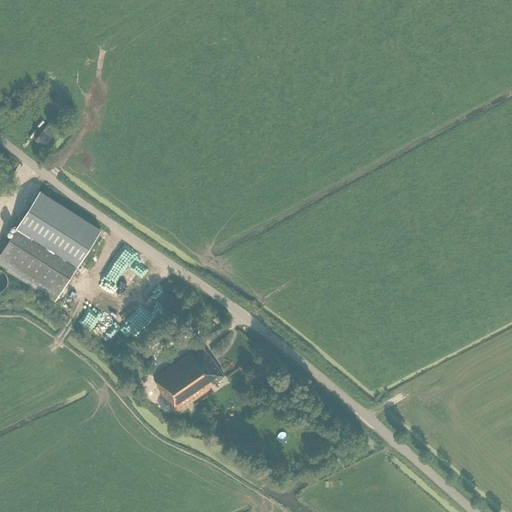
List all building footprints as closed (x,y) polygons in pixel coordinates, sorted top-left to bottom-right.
[(35,140),(43,147),(53,134),(50,132),(53,128),(48,124),(35,140)] [(0,255),(0,266),(55,302),(101,229),(41,191),(0,255)] [(207,353),(202,345),(153,378),(159,387),(158,388),(167,402),(163,405),(169,414),(174,412),(175,413),(210,389),(209,387),(214,383),(224,376),(208,353),(207,353)] [(142,362),(151,354),(147,349),(138,357),(142,362)] [(242,443),(240,442),(238,440),(234,447),(239,450),(243,444),(242,443)]
